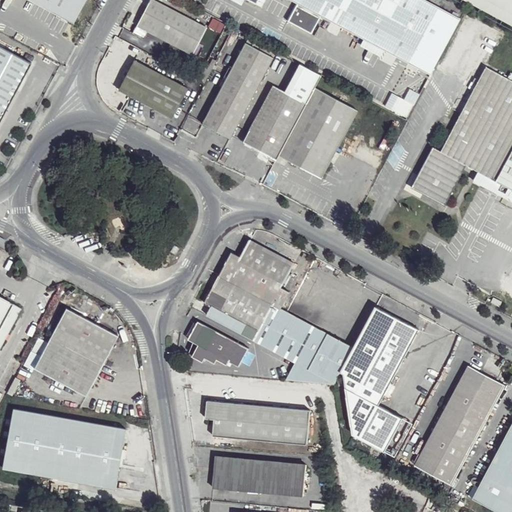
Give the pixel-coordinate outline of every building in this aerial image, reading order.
[(86,0),(27,0),(74,24),(86,0)] [(206,25),(160,0),(148,0),(136,24),(192,53),(196,46),(206,25)] [(247,0),(254,3),(256,0),(287,0),(294,3),(285,20),(312,33),(321,16),(431,75),(460,18),(425,0),(247,0)] [(511,0),(470,0),(502,17),(511,22),(511,0)] [(274,53),(248,37),(207,118),(233,132),(274,53)] [(0,116),(29,61),(0,45),(0,116)] [(187,84),(134,57),(117,86),(171,115),(187,84)] [(320,75),(299,64),(286,88),(307,99),(314,86),(320,75)] [(511,77),(485,64),(463,104),(440,146),(433,142),(410,184),(445,204),(468,165),(475,169),(472,175),(472,181),(511,200),(511,77)] [(273,83),(243,138),(278,154),(307,99),(286,88),(273,83)] [(356,109),(314,86),(307,99),(278,154),(321,177),(335,150),(356,109)] [(405,99),(392,92),(384,106),(407,118),(419,95),(409,90),(405,99)] [(295,260),(250,237),(243,248),(240,252),(231,248),(205,300),(210,303),(205,313),(294,360),(285,379),(335,382),(342,368),(352,433),(382,448),(395,453),(413,420),(403,414),(380,400),(419,324),(376,301),(353,344),(282,306),(290,288),(282,283),(295,260)] [(0,349),(23,306),(0,293),(0,349)] [(22,364),(88,393),(120,333),(66,306),(46,339),(36,338),(22,364)] [(248,345),(198,317),(189,336),(196,341),(191,353),(194,356),(204,362),(207,360),(216,363),(220,361),(228,363),(233,363),(239,366),(248,345)] [(505,381),(467,362),(415,463),(452,483),(505,381)] [(308,407),(209,397),(208,415),(213,416),(213,431),(305,441),(308,407)] [(125,426),(13,404),(2,466),(115,487),(125,426)] [(511,511),(511,419),(494,454),(471,495),(504,511),(511,511)] [(305,460),(217,452),(214,486),(304,493),(305,460)]
